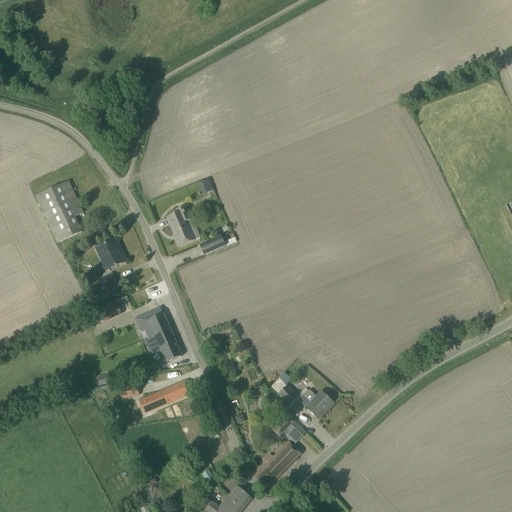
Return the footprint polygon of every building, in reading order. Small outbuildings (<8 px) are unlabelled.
[(208,180),(198,183),(200,190),(205,188),(207,195),(213,193),(208,180)] [(57,244),(72,237),(81,232),(74,217),(83,213),(68,182),(60,186),(59,186),(36,197),(57,244)] [(178,248),(188,244),(194,241),(186,222),(191,220),(185,206),(178,209),(179,212),(167,218),(176,238),(175,239),(178,248)] [(219,237),(199,246),(203,256),(224,247),(236,242),(235,239),(222,245),(219,237)] [(106,243),(95,248),(99,256),(101,255),(108,270),(114,267),(123,263),(127,261),(121,248),(120,248),(115,239),(106,243)] [(101,290),(116,283),(112,275),(97,282),(101,290)] [(85,314),(91,327),(121,314),(115,302),(85,314)] [(148,339),(154,336),(154,337),(170,330),(160,308),(135,319),(140,331),(144,329),(148,339)] [(182,357),(170,330),(154,337),(154,336),(148,339),(144,340),(151,355),(161,351),(166,363),(182,357)] [(298,399),(281,382),(285,377),(282,373),(278,377),(279,379),(271,387),(290,406),(298,399)] [(186,383),(143,401),(148,413),(191,395),(186,383)] [(136,386),(120,389),(122,399),(133,397),(132,394),(138,393),(136,386)] [(316,397),(309,390),(298,401),(305,408),(316,419),(324,410),(327,412),(334,404),(327,397),(321,391),(316,397)] [(274,425),(270,429),(278,436),(282,440),(286,435),(283,433),(284,432),(287,429),(288,428),(294,422),(285,414),(287,412),(280,402),(275,406),(282,416),(274,425)] [(294,422),(288,428),(299,439),(305,433),(294,422)] [(301,454),(294,447),(288,442),(273,458),(269,455),(265,460),(269,463),(262,470),(255,477),(266,489),(301,454)] [(205,456),(196,461),(201,472),(211,467),(205,456)] [(233,472),(238,469),(232,457),(226,460),(233,472)] [(228,498),(242,510),(251,498),(238,487),(231,495),(228,498)] [(206,498),(200,505),(205,509),(208,511),(240,511),(242,510),(228,498),(219,509),(211,502),(206,498)]
